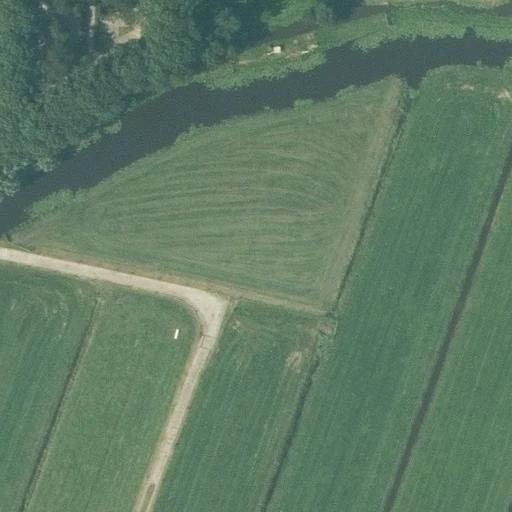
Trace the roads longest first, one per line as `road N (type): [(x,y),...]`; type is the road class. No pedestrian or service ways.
road 1 (track): [(0,254),(231,305),(211,336),(147,511)]
road 2 (track): [(231,305),(350,330)]
